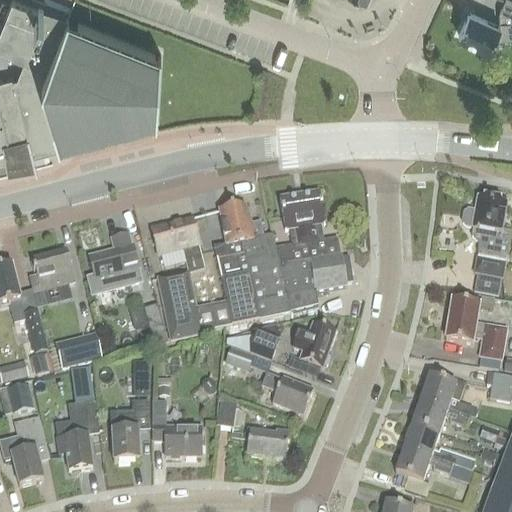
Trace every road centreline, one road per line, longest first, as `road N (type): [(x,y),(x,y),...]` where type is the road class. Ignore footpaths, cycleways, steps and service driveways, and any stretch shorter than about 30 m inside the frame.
road 1 (residential): [(311,508),(377,336),(388,273),(378,140)]
road 2 (secondary): [(288,145),(226,152),(0,209)]
road 3 (residential): [(311,508),(170,498),(92,511)]
road 4 (unclassified): [(378,73),(178,0)]
road 5 (secondary): [(511,152),(378,140)]
